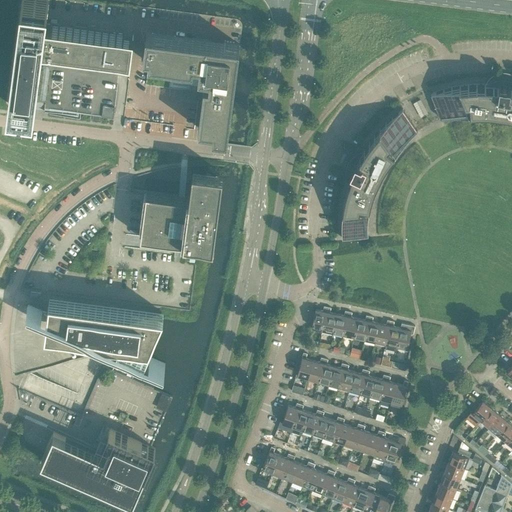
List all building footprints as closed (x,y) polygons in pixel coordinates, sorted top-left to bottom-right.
[(134,34),(124,33),(45,23),(46,18),(48,0),(21,0),(20,13),(20,14),(19,20),(19,19),(8,103),(35,107),(42,50),(130,61),(134,34)] [(227,138),(240,44),(223,42),(223,44),(211,42),(211,40),(209,40),(209,41),(197,40),(197,39),(146,32),(143,56),(149,57),(148,63),(193,69),(193,64),(199,65),(198,76),(209,78),(209,84),(204,83),(198,128),(212,129),(211,136),(227,138)] [(511,78),(508,77),(503,77),(500,77),(497,77),(493,78),(491,79),(488,81),(485,83),(480,83),(475,84),(470,84),(465,84),(460,85),(454,86),(448,88),(442,89),(437,91),(431,93),(440,118),(447,115),(454,113),(461,111),(469,110),(476,110),(483,109),(491,110),(510,113),(511,113),(511,78)] [(113,117),(115,107),(115,106),(103,105),(101,115),(113,117)] [(412,134),(417,130),(403,108),(398,112),(393,115),(389,119),(384,123),(380,127),(377,131),(373,135),(370,140),(367,144),(364,148),(361,149),(358,150),(355,152),(353,154),(350,156),(349,159),(346,164),(345,167),(345,170),(345,173),(346,176),(346,179),(348,182),(346,187),(345,192),(344,198),(343,203),(342,208),(342,214),(342,220),(341,226),(342,232),(342,237),(368,235),(368,228),(368,220),(368,213),(369,206),(371,199),(372,192),(375,185),(383,167),(387,161),(391,155),(396,149),(401,144),(406,139),(412,134)] [(213,245),(219,201),(183,196),(146,192),(140,236),(187,242),(185,255),(212,258),(213,245)] [(145,355),(164,313),(49,298),(45,332),(119,342),(119,344),(145,355)] [(322,329),(327,306),(324,305),(323,310),(315,308),(311,327),(322,329)] [(333,331),(337,313),(330,311),(331,307),(327,306),(322,329),(333,331)] [(343,333),(348,311),(345,310),(344,314),(337,313),(333,331),(343,333)] [(354,336),(358,318),(351,316),(352,311),(348,311),(343,333),(354,336)] [(364,338),(369,315),(366,314),(365,319),(358,318),(354,336),(364,338)] [(375,340),(379,322),(372,321),(373,316),(369,315),(364,338),(375,340)] [(385,343),(391,320),(387,319),(386,324),(379,322),(375,340),(385,343)] [(396,345),(400,327),(393,325),(394,321),(391,320),(385,343),(396,345)] [(407,347),(411,331),(414,332),(415,325),(401,322),(400,327),(396,345),(407,347)] [(352,347),(350,355),(359,358),(362,350),(352,347)] [(308,377),(313,359),(306,357),(307,353),(303,352),(297,374),(308,377)] [(318,380),(324,357),(321,356),(319,361),(313,359),(308,377),(318,380)] [(328,383),(333,365),(327,363),(328,358),(324,357),(318,380),(328,383)] [(339,386),(345,363),(342,362),(340,367),(333,365),(328,383),(339,386)] [(349,389),(354,371),(347,369),(349,364),(345,363),(339,386),(349,389)] [(360,391),(366,369),(362,368),(361,373),(354,371),(349,389),(360,391)] [(370,394),(375,376),(368,375),(369,370),(366,369),(360,391),(370,394)] [(380,397),(387,375),(383,374),(382,378),(375,376),(370,394),(380,397)] [(391,400),(396,382),(389,380),(390,376),(387,375),(380,397),(391,400)] [(402,403),(408,381),(404,379),(403,384),(396,382),(391,400),(402,403)] [(165,410),(170,398),(163,394),(157,406),(165,410)] [(480,420),(491,407),(482,399),(471,413),(470,412),(465,418),(475,426),(479,420),(480,420)] [(298,407),(300,403),(296,402),(295,406),(288,404),(283,420),(280,419),(278,427),(290,431),(298,407)] [(303,429),(309,411),(302,409),(303,404),(300,403),(298,407),(290,431),(301,434),(303,429)] [(488,427),(499,414),(491,407),(480,420),(488,427)] [(319,414),(320,410),(317,409),(315,413),(309,411),(303,429),(313,432),(319,414)] [(323,435),(329,418),(322,416),(324,411),(320,410),(319,414),(313,432),(323,435)] [(377,412),(375,419),(383,421),(385,415),(377,412)] [(496,434),(507,421),(499,414),(488,427),(496,434)] [(339,421),(341,417),(337,416),(336,420),(329,418),(323,435),(333,439),(339,421)] [(344,442),(350,425),(343,422),(344,418),(341,417),(339,421),(333,439),(344,442)] [(504,441),(511,431),(511,424),(507,421),(496,434),(504,441)] [(360,428),(361,424),(358,422),(356,427),(350,425),(344,442),(354,446),(360,428)] [(364,449),(370,432),(363,429),(365,425),(361,424),(360,428),(354,446),(364,449)] [(133,502),(152,458),(151,458),(155,448),(109,428),(108,431),(108,433),(108,436),(109,438),(110,441),(108,444),(104,442),(102,448),(105,450),(104,453),(53,431),(40,461),(133,502)] [(380,435),(382,430),(378,429),(377,434),(370,432),(364,449),(374,453),(380,435)] [(385,456),(390,438),(384,436),(385,432),(382,430),(380,435),(374,453),(385,456)] [(397,456),(400,447),(402,447),(406,438),(399,436),(397,441),(390,438),(385,456),(383,460),(397,464),(399,457),(397,456)] [(273,471),(280,454),(273,452),(275,447),(271,446),(262,467),(273,471)] [(464,468),(469,457),(471,451),(459,446),(457,452),(452,451),(448,461),(464,468)] [(283,476),(291,454),(288,452),(286,457),(280,454),(273,471),(283,476)] [(293,479),(300,462),(293,460),(295,455),(291,454),(283,476),(293,479)] [(303,483),(311,462),(308,460),(306,465),(300,462),(293,479),(303,483)] [(349,461),(347,466),(357,470),(359,465),(349,461)] [(460,478),(464,468),(448,461),(444,471),(460,478)] [(313,487),(320,470),(313,468),(315,463),(311,462),(303,483),(313,487)] [(323,491),(332,470),(328,468),(326,473),(320,470),(313,487),(323,491)] [(333,495),(340,478),(333,476),(335,471),(332,470),(323,491),(333,495)] [(456,488),(460,478),(444,471),(440,481),(456,488)] [(511,494),(511,482),(502,474),(496,489),(484,484),(480,496),(503,505),(508,493),(511,494)] [(343,499),(352,478),(348,476),(346,481),(340,478),(333,495),(343,499)] [(353,503),(360,486),(353,484),(355,479),(352,478),(343,499),(353,503)] [(452,498),(456,488),(440,481),(436,491),(452,498)] [(363,507),(372,486),(368,484),(367,489),(360,486),(353,503),(363,507)] [(373,511),(380,494),(373,492),(375,487),(372,486),(363,507),(373,511)] [(448,508),(452,498),(436,491),(432,501),(448,508)] [(385,511),(390,499),(393,500),(395,495),(388,492),(387,497),(380,494),(373,511),(372,511),(388,511),(385,511)] [(500,511),(502,507),(503,505),(480,496),(475,507),(486,511),(500,511)] [(429,511),(446,511),(448,508),(432,501),(428,511),(429,511)]
